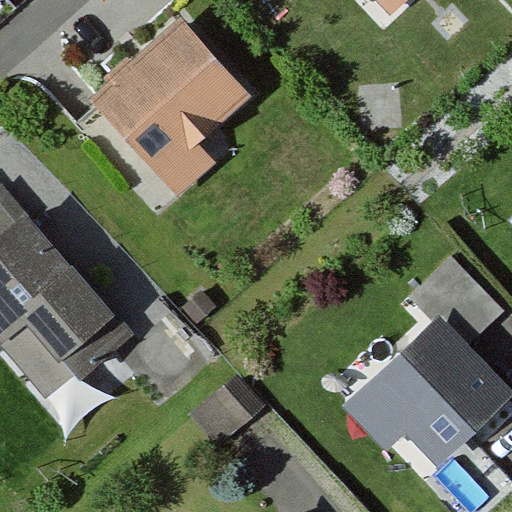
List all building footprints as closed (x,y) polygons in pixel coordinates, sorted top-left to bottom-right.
[(368,0),(390,22),(412,0),(368,0)] [(177,23),(81,105),(166,203),(213,162),(194,140),(242,98),(177,23)] [(0,201),(0,335),(32,307),(84,366),(119,335),(0,201)] [(504,317),(447,255),(404,294),(435,328),(352,403),(425,483),(511,405),(464,354),(504,317)] [(234,368),(188,407),(221,446),(267,407),(234,368)]
